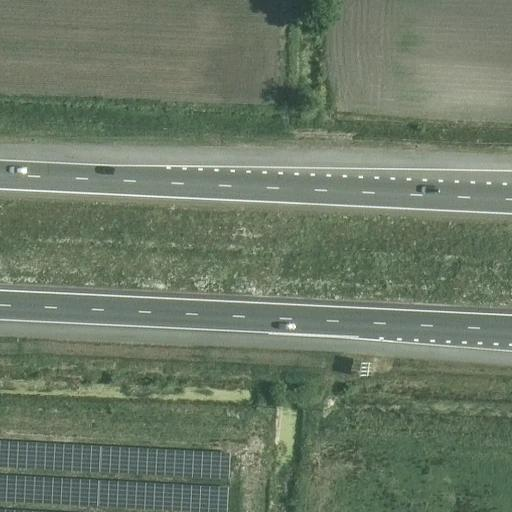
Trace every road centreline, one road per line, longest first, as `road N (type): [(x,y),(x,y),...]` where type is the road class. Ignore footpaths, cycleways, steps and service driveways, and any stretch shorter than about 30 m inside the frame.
road 1 (motorway): [(0,307),(511,332)]
road 2 (motorway): [(511,200),(0,176)]
